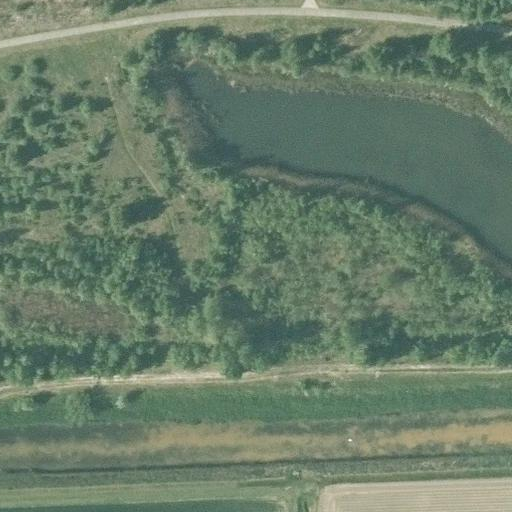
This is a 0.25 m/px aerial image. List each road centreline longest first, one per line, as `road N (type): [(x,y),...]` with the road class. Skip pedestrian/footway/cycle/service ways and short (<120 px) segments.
road 1 (track): [(0,248),(34,245),(68,258),(226,375),(404,339),(511,335)]
road 2 (track): [(511,364),(0,386)]
